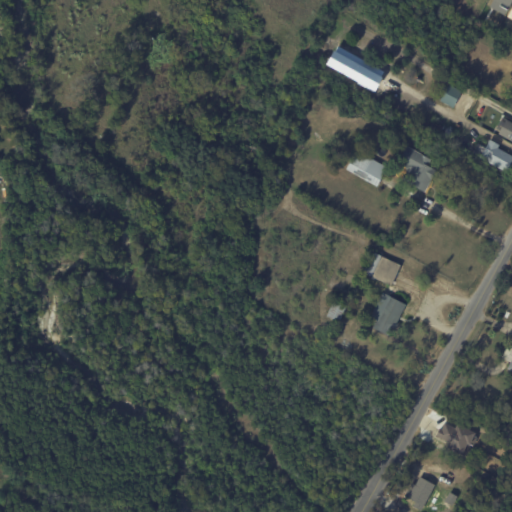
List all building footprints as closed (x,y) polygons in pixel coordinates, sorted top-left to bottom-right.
[(490,0),(509,0),(504,11),(489,3),(490,0)] [(447,84),(461,91),(452,107),(439,100),(447,84)] [(507,121),(511,123),(511,140),(498,133),(505,120),(507,121)] [(442,136),(447,127),(452,131),(448,139),(442,136)] [(498,144),(496,147),(511,155),(511,160),(506,172),(478,157),(488,139),(498,144)] [(430,179),(423,192),(401,179),(407,168),(396,162),(405,146),(429,159),(426,165),(435,170),(430,179)] [(386,171),(378,186),(347,169),(357,150),(388,168),(386,171)] [(397,271),(390,286),(362,272),(372,252),(400,265),(397,271)] [(406,305),(389,336),(366,324),(382,292),(406,305)] [(332,299),(345,304),(337,321),(325,315),(332,299)] [(444,423),(452,428),(454,423),(474,433),(473,435),(477,438),(473,445),(468,442),(467,444),(470,446),(466,454),(460,451),(458,454),(440,445),(442,440),(432,435),(436,428),(438,429),(442,422),(444,423)] [(419,477),(434,486),(418,511),(410,506),(413,502),(402,495),(410,482),(413,484),(418,476),(419,477)] [(448,491),(456,497),(450,506),(442,501),(448,491)]
